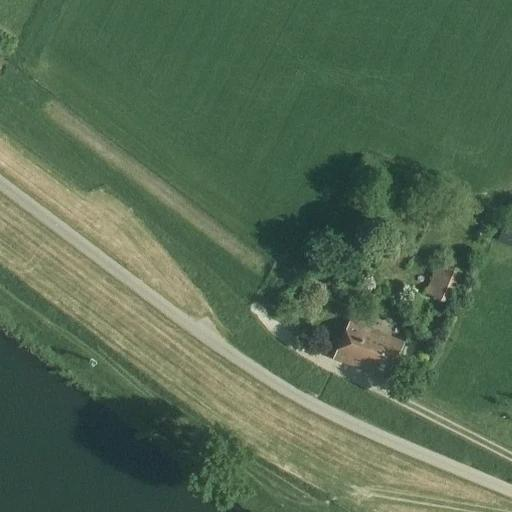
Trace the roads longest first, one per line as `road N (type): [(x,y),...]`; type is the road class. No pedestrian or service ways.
road 1 (unclassified): [(511,494),(276,386),(0,186)]
road 2 (track): [(353,511),(361,493),(484,511)]
